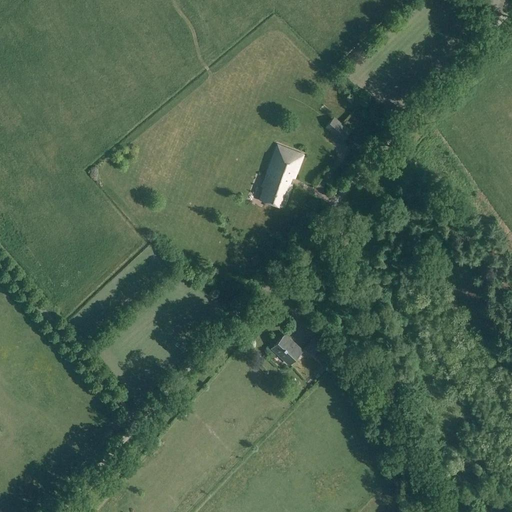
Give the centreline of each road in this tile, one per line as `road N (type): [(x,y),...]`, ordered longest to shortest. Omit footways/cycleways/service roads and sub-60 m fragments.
road 1 (unclassified): [(59,511),(511,7)]
road 2 (track): [(338,196),(366,359),(435,511)]
road 3 (track): [(137,425),(0,261)]
